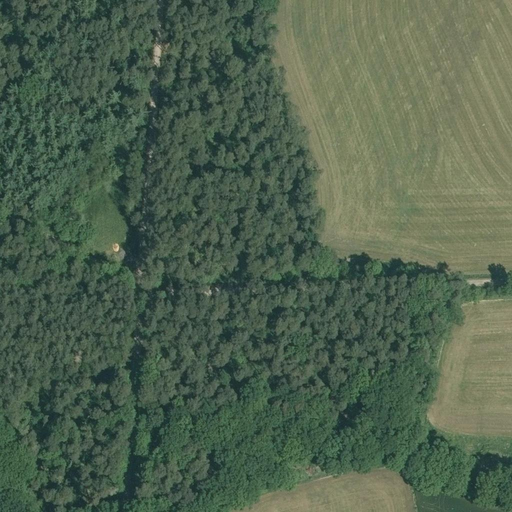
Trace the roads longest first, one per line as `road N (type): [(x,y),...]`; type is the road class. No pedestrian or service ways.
road 1 (track): [(143,291),(511,282)]
road 2 (track): [(143,291),(162,0)]
road 3 (unclassified): [(135,511),(143,291)]
road 4 (track): [(0,211),(143,291)]
